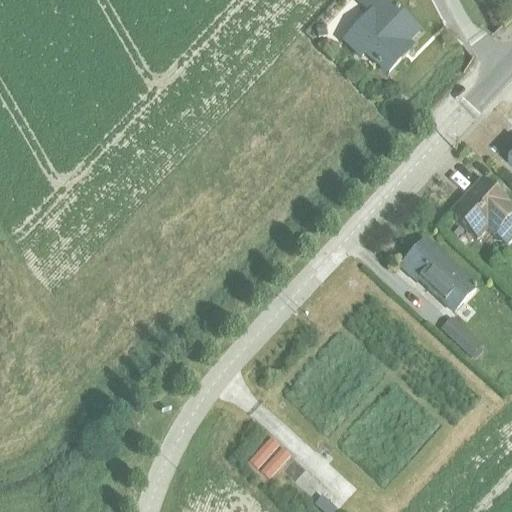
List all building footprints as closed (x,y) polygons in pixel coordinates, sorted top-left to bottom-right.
[(395,56),(409,43),(420,33),(384,0),(365,0),(359,7),(369,15),(341,45),(361,63),(367,56),(388,76),(401,62),(395,56)] [(395,56),(401,62),(414,47),(409,43),(395,56)] [(511,146),(503,156),(511,165),(511,146)] [(511,209),(483,183),(450,218),(478,244),(487,235),(494,241),(495,240),(506,249),(511,243),(511,209)] [(425,245),(400,271),(417,286),(418,285),(454,318),(477,293),(425,245)] [(452,322),(441,333),(474,364),(485,353),(452,322)] [(270,439),(249,464),(258,471),(279,447),(270,439)] [(282,450),(261,473),(270,482),(291,458),(282,450)] [(335,511),(322,500),(314,509),(317,511),(335,511)]
